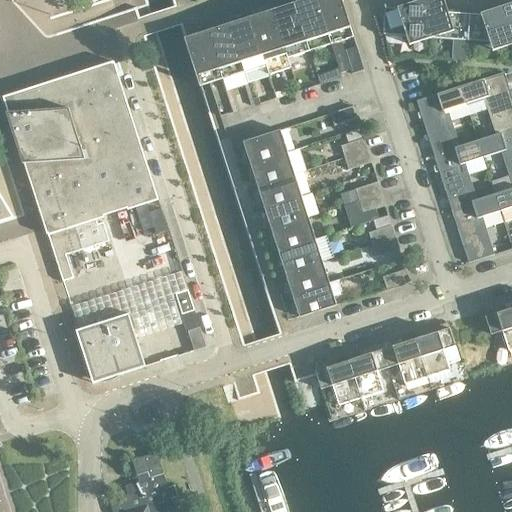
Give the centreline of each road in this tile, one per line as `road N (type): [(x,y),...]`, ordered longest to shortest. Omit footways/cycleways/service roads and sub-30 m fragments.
road 1 (residential): [(228,366),(124,35)]
road 2 (residential): [(88,511),(88,444),(111,404),(228,366)]
road 3 (residential): [(228,366),(452,296)]
road 4 (residential): [(452,296),(382,80)]
road 5 (residential): [(239,0),(124,35)]
road 6 (residential): [(268,118),(382,80)]
